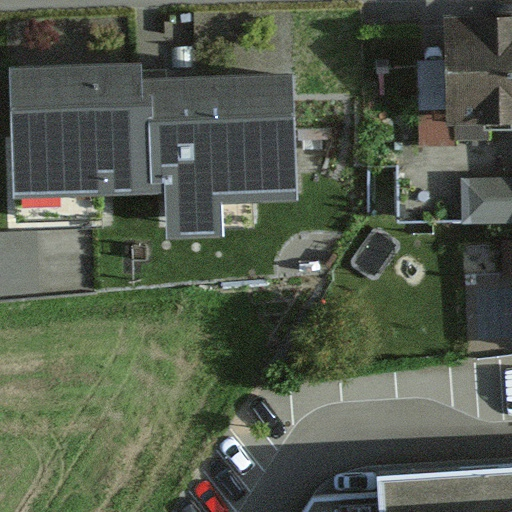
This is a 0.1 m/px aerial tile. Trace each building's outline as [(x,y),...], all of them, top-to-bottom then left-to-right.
[(511,7),(448,10),(451,104),(511,101),(511,7)] [(143,35),(9,40),(15,194),(103,191),(102,158),(165,155),(167,200),(254,197),(253,164),(297,162),(293,45),(143,51),(143,35)] [(511,173),(465,175),(466,210),(511,208),(511,173)] [(480,320),(511,321),(511,233),(504,233),(502,278),(482,277),(480,320)] [(511,511),(511,442),(377,450),(380,511),(511,511)]
